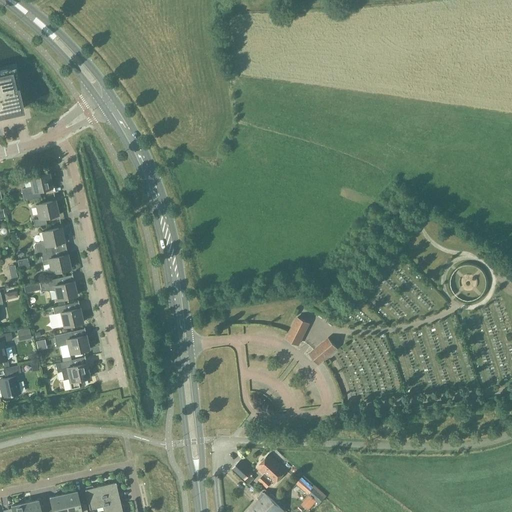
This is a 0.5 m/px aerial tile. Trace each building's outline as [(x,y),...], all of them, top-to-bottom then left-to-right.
[(0,115),(21,111),(16,91),(20,90),(16,74),(13,75),(12,72),(9,72),(8,69),(0,70),(0,115)] [(49,174),(29,178),(31,187),(22,190),(24,201),(41,197),(39,191),(53,188),(49,174)] [(36,205),(39,219),(33,221),(35,227),(47,224),(45,218),(59,215),(56,201),(36,205)] [(62,228),(42,232),(44,241),(35,243),(33,246),(36,255),(41,254),(53,251),(51,245),(65,242),(62,228)] [(53,251),(41,254),(43,265),(49,264),(51,273),(71,269),(68,255),(54,258),(53,251)] [(25,293),(41,289),(41,291),(55,291),(57,300),(77,296),(74,281),(60,285),(59,278),(39,283),(23,287),(25,293)] [(54,314),(55,314),(58,327),(63,326),(63,327),(83,323),(80,308),(66,311),(65,305),(53,308),(54,314)] [(298,345),(301,339),(309,323),(298,318),(287,340),(298,345)] [(19,339),(29,337),(27,327),(17,329),(19,339)] [(71,332),(59,335),(61,341),(66,340),(69,354),(89,349),(86,335),(73,338),(71,332)] [(0,361),(7,359),(4,342),(12,340),(11,333),(0,335),(0,361)] [(318,364),(337,348),(329,339),(310,355),(318,364)] [(73,367),(72,360),(55,364),(57,373),(61,372),(63,380),(69,379),(71,389),(84,386),(82,379),(90,378),(86,363),(73,367)] [(5,376),(21,372),(19,365),(3,369),(5,376)] [(0,389),(2,398),(21,393),(17,376),(0,380),(0,389)] [(271,481),(274,485),(286,471),(269,455),(257,468),(264,475),(263,477),(259,480),(267,487),(270,484),(269,483),(271,481)] [(245,480),(252,473),(240,462),(233,469),(245,480)] [(302,478),(296,484),(311,497),(316,502),(319,504),(324,498),(302,478)] [(86,490),(85,490),(90,510),(90,509),(103,506),(104,506),(103,502),(119,498),(117,492),(118,492),(116,483),(93,488),(92,486),(86,488),(86,490)] [(76,492),(63,495),(66,511),(87,511),(85,505),(79,506),(76,492)] [(259,500),(247,511),(281,511),(282,511),(262,493),(257,498),(259,500)] [(66,511),(63,495),(50,498),(52,511),(66,511)] [(311,497),(303,506),(309,511),(316,502),(311,497)] [(120,504),(119,498),(103,502),(104,506),(103,506),(104,511),(122,511),(124,511),(123,505),(121,506),(121,504),(120,504)] [(40,511),(38,501),(37,501),(24,504),(26,511),(40,511)]
